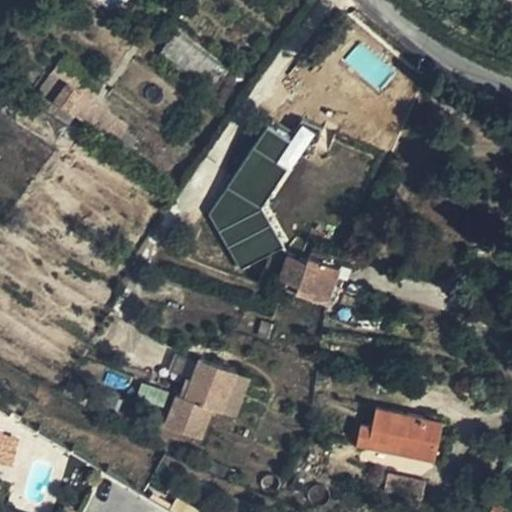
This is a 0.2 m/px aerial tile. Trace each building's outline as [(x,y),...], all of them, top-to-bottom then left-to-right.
[(60,60),(52,71),(92,100),(99,89),(60,60)] [(52,71),(35,95),(51,106),(47,111),(69,125),(76,115),(79,117),(92,100),(52,71)] [(88,123),(102,104),(93,98),(79,117),(88,123)] [(129,123),(102,104),(88,123),(115,142),(129,123)] [(278,231),(259,219),(315,133),(299,123),(287,142),(265,128),(201,226),(257,263),(278,231)] [(280,278),(297,284),(307,260),(289,252),(280,278)] [(339,267),(309,255),(294,291),(325,304),(339,267)] [(343,294),(340,301),(356,307),(359,299),(343,294)] [(222,411),(237,368),(200,355),(185,395),(177,392),(166,425),(201,438),(212,407),(222,411)] [(237,368),(222,411),(236,416),(251,373),(237,368)] [(361,422),(356,442),(435,458),(444,419),(376,405),(372,424),(361,422)] [(389,473),(386,491),(420,498),(424,481),(389,473)]
